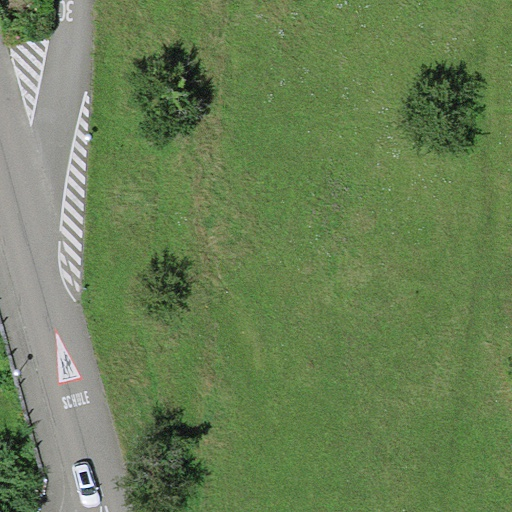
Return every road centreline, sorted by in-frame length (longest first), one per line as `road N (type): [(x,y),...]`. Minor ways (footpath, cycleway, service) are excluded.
road 1 (residential): [(10,184),(105,511)]
road 2 (residential): [(78,0),(56,135),(40,163),(10,184)]
